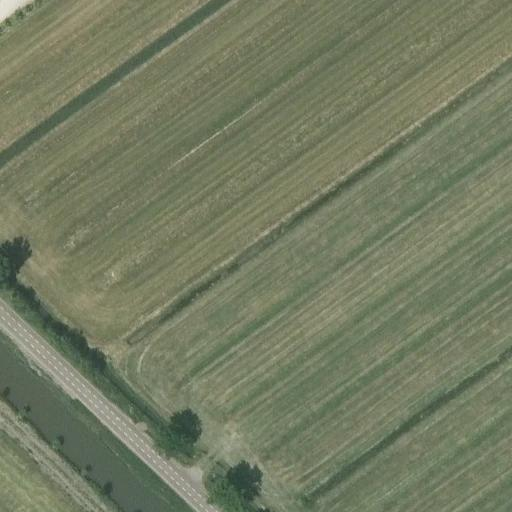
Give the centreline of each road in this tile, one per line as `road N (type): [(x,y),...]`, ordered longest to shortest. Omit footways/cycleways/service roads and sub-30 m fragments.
road 1 (tertiary): [(210,511),(0,314)]
road 2 (track): [(0,415),(100,511)]
